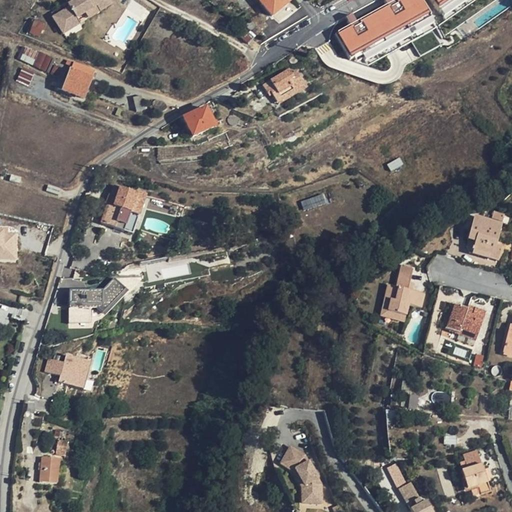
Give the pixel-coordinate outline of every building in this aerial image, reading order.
[(113,3),(111,0),(76,0),(69,5),(70,7),(54,17),(64,34),(82,23),(79,18),(98,5),(102,10),(113,3)] [(285,0),(259,0),(258,2),(271,17),(288,3),(285,0)] [(421,0),(399,0),(337,33),(352,62),(388,43),(432,19),(421,0)] [(430,0),(437,10),(451,0),(430,0)] [(82,23),(102,10),(98,5),(79,18),(82,23)] [(42,70),(47,58),(38,54),(37,57),(24,51),(20,61),(42,70)] [(71,71),(92,80),(95,72),(60,58),(58,64),(65,67),(66,65),(73,67),(71,71)] [(84,100),(92,80),(71,71),(67,81),(62,79),(57,89),(84,100)] [(261,89),(266,96),(269,93),(272,98),(276,104),(292,93),(296,98),(308,89),(295,71),(290,74),(287,71),(261,89)] [(280,109),(296,98),(292,93),(276,104),(280,109)] [(107,134),(0,102),(0,135),(90,161),(107,134)] [(216,127),(207,109),(184,119),(193,138),(216,127)] [(86,167),(0,143),(0,177),(69,195),(86,167)] [(0,231),(54,245),(65,203),(0,185),(0,231)] [(117,186),(114,196),(120,198),(117,208),(111,207),(106,221),(121,225),(126,210),(135,214),(144,216),(150,194),(139,190),(138,192),(117,186)] [(120,198),(114,196),(112,196),(109,206),(111,207),(117,208),(120,198)] [(126,210),(121,225),(130,228),(135,214),(126,210)] [(472,220),(467,241),(474,242),(472,252),(489,256),(488,260),(497,262),(501,249),(495,247),(500,227),(472,220)] [(0,283),(41,295),(52,253),(0,238),(0,283)] [(474,242),(467,241),(465,250),(469,255),(488,260),(489,256),(472,252),(474,242)] [(424,295),(412,292),(407,291),(409,283),(413,270),(400,267),(395,288),(387,285),(383,302),(390,304),(388,314),(405,318),(408,306),(421,309),(424,295)] [(121,288),(69,289),(70,327),(92,327),(91,306),(120,305),(120,290),(121,290),(121,288)] [(403,323),(405,318),(388,314),(390,304),(383,302),(379,318),(403,323)] [(485,313),(474,309),(472,316),(465,314),(467,309),(454,304),(450,313),(451,313),(454,314),(449,330),(457,333),(457,335),(474,341),(485,313)] [(472,316),(474,309),(468,307),(467,309),(465,314),(472,316)] [(446,329),(449,330),(454,314),(451,313),(446,329)] [(511,334),(508,334),(503,353),(511,355),(511,334)] [(60,376),(58,383),(85,390),(93,361),(67,354),(64,362),(49,358),(45,372),(60,376)] [(503,419),(509,419),(510,409),(510,406),(499,405),(498,414),(503,415),(503,419)] [(67,458),(69,443),(59,442),(57,457),(67,458)] [(294,456),(285,449),(277,459),(286,466),(294,456)] [(465,461),(479,457),(477,451),(463,455),(465,461)] [(286,466),(277,459),(273,464),(286,474),(299,492),(300,503),(309,502),(309,497),(318,496),(317,487),(298,460),(294,456),(286,466)] [(483,470),(479,457),(465,461),(467,469),(461,471),(466,489),(477,485),(487,482),(486,481),(483,470)] [(60,485),(61,461),(45,460),(43,484),(60,485)] [(402,499),(411,494),(395,466),(386,471),(402,499)] [(488,468),(483,470),(486,481),(491,479),(488,468)] [(487,482),(477,485),(479,491),(488,488),(487,482)] [(411,494),(402,499),(409,511),(429,511),(418,490),(411,494)] [(300,503),(300,508),(318,506),(318,496),(309,497),(309,502),(300,503)]
